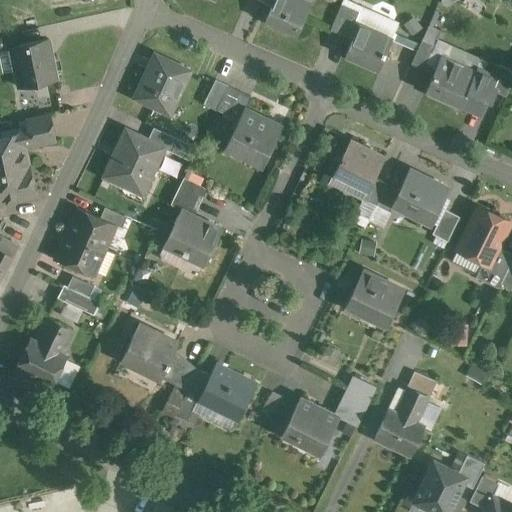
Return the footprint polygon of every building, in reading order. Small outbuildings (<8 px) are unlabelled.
[(311,0),(274,0),(266,19),(297,32),(311,0)] [(359,12),(342,4),(330,30),(343,35),(346,29),(351,31),(354,22),(359,12)] [(354,22),(359,24),(392,39),(399,23),(361,6),(359,12),(354,22)] [(392,39),(359,24),(346,54),(379,68),(392,39)] [(426,30),(423,39),(435,44),(439,36),(426,30)] [(17,32),(0,35),(0,50),(12,48),(12,46),(20,45),(17,32)] [(20,45),(12,46),(12,48),(20,86),(56,79),(51,55),(49,56),(46,41),(47,41),(47,39),(20,45)] [(433,74),(436,67),(427,63),(435,44),(423,39),(411,65),(433,74)] [(155,54),(135,97),(170,114),(190,70),(155,54)] [(476,71),(441,56),(436,67),(433,74),(426,89),(461,105),(462,103),(476,71)] [(511,80),(511,70),(499,64),(494,76),(495,77),(490,89),(493,90),(506,95),(511,80)] [(476,71),(462,103),(480,111),(486,98),(489,100),(493,90),(490,89),(495,77),(494,76),(477,69),(476,71)] [(229,85),(216,79),(204,103),(217,109),(229,85)] [(251,96),(229,85),(217,109),(238,120),(244,108),(245,108),(251,96)] [(245,108),(244,108),(238,120),(226,146),(263,165),(282,127),(245,108)] [(50,114),(27,119),(29,131),(31,143),(32,145),(56,140),(50,114)] [(177,138),(153,127),(148,139),(164,146),(164,148),(171,151),(177,138)] [(126,129),(104,175),(125,185),(125,186),(137,191),(144,176),(144,175),(149,163),(155,166),(164,148),(164,146),(148,139),(126,129)] [(29,131),(0,136),(0,173),(28,168),(27,167),(23,145),(31,143),(29,131)] [(198,148),(177,138),(171,151),(192,161),(198,148)] [(385,157),(350,139),(334,172),(367,189),(368,189),(374,177),(385,157)] [(28,168),(0,173),(0,202),(3,201),(7,204),(14,203),(17,199),(35,195),(29,167),(27,167),(28,168)] [(449,188),(409,169),(399,189),(393,202),(394,203),(432,222),(449,188)] [(205,187),(184,176),(173,198),(194,209),(205,187)] [(387,183),(374,177),(368,189),(367,189),(363,198),(376,205),(387,183)] [(399,189),(387,183),(376,205),(390,211),(394,203),(393,202),(399,189)] [(510,221),(478,205),(460,243),(470,248),(473,256),(483,261),(489,264),(498,247),(510,221)] [(127,216),(105,206),(100,217),(115,223),(115,224),(122,227),(127,216)] [(100,217),(78,207),(67,233),(104,249),(115,224),(115,223),(100,217)] [(459,216),(445,208),(432,233),(447,241),(459,216)] [(221,228),(181,209),(165,241),(183,250),(182,252),(186,254),(187,252),(205,261),(221,228)] [(104,249),(67,233),(56,259),(92,275),(104,249)] [(19,246),(2,237),(0,240),(0,248),(13,256),(19,246)] [(511,253),(498,247),(489,264),(483,261),(476,276),(498,287),(501,282),(511,259),(511,253)] [(0,280),(13,256),(0,248),(0,280)] [(511,259),(501,282),(511,287),(511,259)] [(404,290),(362,269),(345,303),(387,324),(404,290)] [(94,285),(72,275),(67,286),(89,296),(94,285)] [(89,296),(67,286),(63,284),(57,297),(66,301),(83,310),(93,314),(100,301),(89,296)] [(66,301),(59,314),(76,323),(83,310),(66,301)] [(73,329),(48,317),(36,341),(30,338),(15,369),(51,387),(55,380),(69,387),(80,366),(65,359),(67,356),(61,353),(73,329)] [(178,341),(139,322),(121,358),(123,359),(125,355),(161,373),(159,377),(160,378),(160,377),(171,356),(178,341)] [(198,369),(171,356),(160,377),(187,390),(198,369)] [(255,382),(216,363),(199,397),(238,416),(255,382)] [(487,372),(473,364),(466,375),(481,383),(487,372)] [(436,381),(414,371),(407,386),(429,396),(436,381)] [(376,386),(354,376),(349,388),(370,398),(376,386)] [(407,386),(395,412),(389,408),(375,437),(410,454),(424,425),(417,422),(429,396),(407,386)] [(370,398),(349,388),(335,414),(339,416),(338,417),(357,426),(370,398)] [(335,414),(300,397),(282,433),(321,452),(338,417),(339,416),(335,414)] [(230,425),(234,416),(200,401),(196,409),(230,425)] [(485,463),(467,454),(458,472),(465,476),(462,483),(473,488),(485,463)] [(458,472),(434,460),(414,500),(439,511),(447,511),(462,483),(465,476),(458,472)] [(483,477),(471,502),(485,509),(492,494),(493,494),(498,483),(483,477)] [(511,511),(511,503),(493,494),(492,494),(485,509),(482,511),(511,511)]
